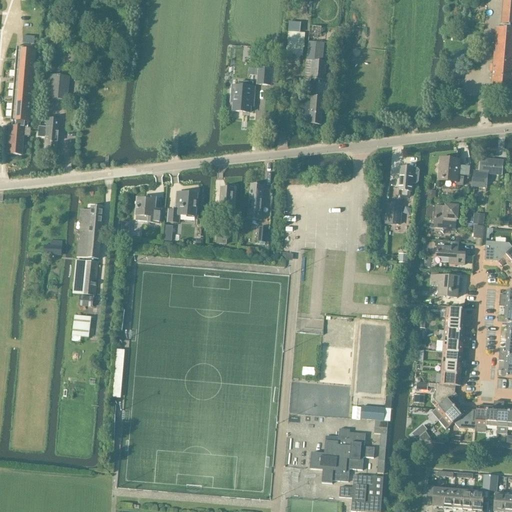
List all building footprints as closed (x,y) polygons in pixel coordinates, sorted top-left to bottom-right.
[(496,30),(494,65),(489,65),(489,72),(493,72),(492,88),(511,89),(511,30),(510,30),(510,25),(511,25),(511,0),(503,0),(502,11),(501,25),(505,25),(505,31),(496,30)] [(289,23),(286,55),(288,55),(287,64),(299,65),(300,56),(301,56),(302,40),(303,34),(300,34),(301,24),(289,23)] [(303,83),(303,93),(315,93),(316,84),(311,84),(311,80),(325,81),(327,52),(324,52),(325,44),(320,43),(308,42),(306,61),(305,72),(304,83),(303,83)] [(28,45),(16,44),(10,121),(12,121),(11,126),(10,126),(7,155),(20,156),(23,137),(30,138),(30,128),(23,128),(24,123),(25,122),(31,48),(28,48),(28,45)] [(198,74),(212,75),(214,54),(200,53),(198,74)] [(259,77),(258,85),(271,86),(272,70),(259,69),(261,70),(260,77),(259,77)] [(47,75),(45,99),(67,100),(69,77),(47,75)] [(160,111),(179,113),(182,80),(157,77),(155,103),(161,103),(160,111)] [(234,103),(233,112),(250,113),(250,105),(253,106),(255,89),(253,89),(253,84),(239,82),(239,87),(237,87),(237,89),(232,88),(232,97),(236,97),(236,103),(234,103)] [(312,97),(310,115),(302,115),(302,121),(310,122),(310,125),(320,126),(323,98),(312,97)] [(44,138),(43,153),(55,154),(57,128),(58,121),(46,120),(45,128),(39,127),(38,127),(37,137),(44,138)] [(474,171),(472,188),(487,189),(488,174),(501,176),(502,162),(481,160),(480,172),(474,171)] [(441,161),(439,180),(457,182),(457,186),(462,186),(463,178),(458,178),(459,162),(441,161)] [(399,188),(399,191),(411,193),(411,189),(412,184),(416,185),(418,183),(420,173),(418,170),(413,170),(401,169),(399,188)] [(249,211),(248,219),(260,220),(261,212),(260,212),(261,201),(262,202),(263,186),(251,185),(250,201),(250,211),(249,211)] [(220,208),(232,209),(233,189),(222,188),(220,208)] [(427,198),(435,199),(436,191),(428,191),(427,198)] [(169,211),(168,222),(179,223),(179,216),(195,217),(197,195),(177,193),(176,211),(169,211)] [(136,216),(136,221),(149,222),(149,223),(160,224),(161,211),(155,211),(156,200),(148,199),(148,201),(138,201),(137,216),(136,216)] [(386,215),(385,225),(401,227),(403,205),(396,205),(387,204),(386,214),(386,215)] [(436,207),(434,228),(455,230),(456,221),(458,221),(459,207),(445,206),(445,208),(436,207)] [(80,211),(79,222),(81,222),(90,223),(91,217),(102,218),(103,209),(91,208),(91,212),(80,211)] [(238,222),(238,211),(230,210),(229,222),(238,222)] [(474,214),(473,224),(483,225),(484,215),(474,214)] [(80,233),(77,259),(99,261),(101,235),(102,218),(91,217),(90,223),(81,222),(79,222),(81,222),(80,233)] [(474,227),(474,239),(482,239),(483,228),(474,227)] [(258,228),(257,242),(259,242),(265,243),(265,241),(267,229),(258,228)] [(217,234),(216,244),(226,245),(227,234),(217,234)] [(44,254),(44,255),(61,256),(61,255),(62,247),(62,241),(51,240),(51,247),(44,246),(44,254)] [(438,248),(437,258),(450,259),(450,265),(464,266),(465,255),(457,255),(458,243),(435,242),(435,248),(438,248)] [(486,243),(485,262),(492,262),(492,260),(496,261),(498,263),(511,251),(511,247),(509,244),(486,243)] [(511,251),(498,263),(502,267),(507,262),(511,266),(511,265),(511,251)] [(76,261),(73,294),(95,296),(98,263),(76,261)] [(440,287),(439,297),(457,299),(458,287),(461,287),(462,279),(432,277),(431,286),(440,287)] [(500,296),(500,301),(511,302),(511,291),(508,291),(508,296),(500,296)] [(80,296),(78,307),(92,309),(94,298),(80,296)] [(499,307),(507,308),(506,313),(511,313),(511,302),(500,301),(499,307)] [(446,309),(446,320),(471,322),(471,318),(464,317),(464,311),(446,309)] [(498,317),(498,323),(502,324),(502,323),(511,324),(511,313),(506,313),(506,318),(498,317)] [(72,336),(71,342),(80,343),(81,339),(81,338),(89,339),(91,318),(75,316),(73,336),(72,336)] [(446,320),(445,331),(463,333),(463,327),(471,327),(471,322),(446,320)] [(502,328),(501,334),(511,334),(511,324),(502,323),(502,324),(510,324),(509,329),(502,328)] [(445,331),(444,342),(469,344),(470,339),(462,338),(463,333),(445,331)] [(501,340),(508,341),(508,345),(511,345),(511,334),(501,334),(501,340)] [(437,341),(436,352),(443,353),(461,354),(461,348),(469,349),(469,344),(444,342),(437,341)] [(500,350),(499,355),(511,356),(511,345),(508,345),(507,350),(500,350)] [(443,353),(442,364),(468,366),(468,365),(468,361),(460,360),(461,354),(443,353)] [(499,361),(506,362),(506,367),(511,367),(511,356),(499,355),(499,361)] [(442,364),(441,374),(459,375),(460,370),(467,370),(468,366),(442,364)] [(498,371),(498,377),(511,378),(511,367),(506,367),(506,372),(498,371)] [(440,385),(454,386),(455,386),(460,387),(460,380),(459,380),(459,376),(459,375),(441,374),(440,385)] [(436,385),(435,401),(440,407),(455,394),(453,391),(454,386),(440,385),(436,384),(436,385)] [(436,410),(432,413),(439,422),(456,407),(453,402),(458,397),(455,394),(440,407),(436,410)] [(488,409),(486,427),(497,428),(499,402),(494,402),(494,410),(488,409)] [(499,402),(497,428),(508,429),(509,411),(503,410),(504,403),(499,402)] [(456,407),(439,422),(446,430),(450,427),(454,423),(469,410),(466,406),(460,411),(456,407)] [(361,407),(360,420),(364,420),(366,420),(376,421),(383,422),(384,409),(361,407)] [(477,411),(475,430),(476,430),(476,426),(486,427),(488,409),(483,409),(483,407),(477,407),(477,411)] [(469,410),(454,423),(459,429),(475,430),(477,411),(476,413),(471,413),(469,410)] [(375,422),(374,434),(381,435),(377,474),(383,474),(384,474),(388,423),(376,422),(375,422)] [(350,430),(339,429),(338,442),(325,441),(324,454),(311,453),(309,469),(322,471),(321,484),(332,485),(332,482),(348,483),(349,470),(363,471),(364,458),(373,459),(374,448),(365,447),(366,435),(349,433),(350,430)] [(380,511),(383,479),(354,477),(353,489),(339,488),(339,499),(352,500),(350,511),(380,511)] [(437,508),(442,509),(444,490),(445,487),(440,487),(440,489),(435,489),(433,508),(434,508),(434,509),(437,510),(437,508)] [(444,490),(442,509),(444,509),(443,510),(446,511),(447,509),(452,510),(454,491),(444,490)] [(454,491),(452,510),(453,510),(453,511),(456,511),(456,510),(462,510),(464,491),(454,491)] [(464,491),(462,510),(463,510),(462,511),(465,511),(466,511),(472,511),(474,492),(464,491)] [(474,492),(472,511),(473,511),(472,511),(475,511),(476,511),(478,511),(482,511),(484,493),(474,492)] [(504,511),(506,495),(496,494),(494,511),(504,511)]
